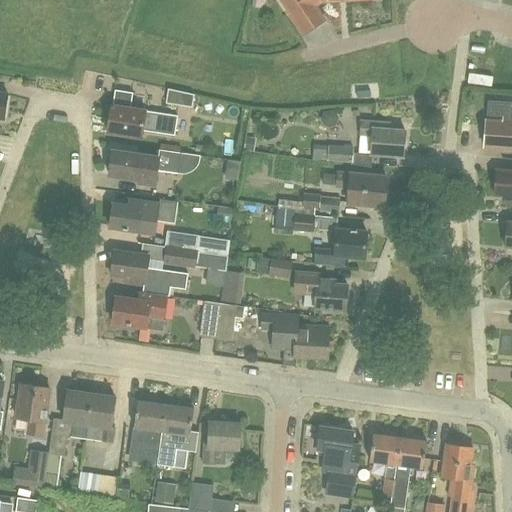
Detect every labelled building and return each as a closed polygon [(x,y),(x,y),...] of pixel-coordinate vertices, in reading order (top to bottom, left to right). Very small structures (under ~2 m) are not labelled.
[(282,0),(305,33),(325,20),(315,6),(321,2),(339,1),(338,0),(282,0)] [(168,88),(166,103),(193,108),(195,94),(168,88)] [(143,130),(175,135),(178,116),(131,108),(133,94),(116,91),(114,106),(112,106),(108,133),(142,139),(143,130)] [(0,92),(0,117),(6,118),(9,94),(0,92)] [(487,120),(484,146),(511,148),(511,119),(509,119),(511,103),(489,101),(487,120)] [(389,129),(390,122),(362,121),(361,134),(373,135),(372,154),(404,156),(406,131),(389,129)] [(247,137),(245,150),(255,152),(257,138),(247,137)] [(313,160),(328,160),(328,161),(352,162),(353,147),(329,145),(329,146),(313,145),(313,160)] [(156,185),(158,170),(178,173),(180,153),(160,150),(159,157),(114,151),(113,156),(110,156),(107,157),(105,161),(106,164),(108,166),(111,167),(110,175),(140,179),(140,183),(156,185)] [(511,167),(511,158),(503,159),(503,167),(511,167)] [(511,172),(497,171),(495,196),(507,197),(506,202),(511,202),(511,172)] [(384,207),(387,178),(339,173),(337,186),(349,187),(348,203),(384,207)] [(339,213),(340,198),(321,196),(321,195),(304,193),(303,208),(319,209),(319,211),(339,213)] [(128,200),(127,206),(114,204),(110,227),(156,234),(160,204),(128,200)] [(315,213),(295,211),(293,231),(313,232),(315,213)] [(345,257),(365,259),(367,233),(338,230),(336,251),(316,249),(315,263),(345,266),(345,257)] [(168,231),(165,247),(197,252),(199,236),(168,231)] [(195,268),(197,252),(165,247),(163,264),(195,268)] [(148,268),(150,257),(115,252),(112,276),(126,278),(125,283),(144,285),(143,292),(169,296),(171,287),(186,289),(188,274),(148,268)] [(226,271),(228,256),(198,252),(196,267),(226,271)] [(292,261),(272,258),(269,275),(290,278),(292,261)] [(320,275),(297,273),(296,291),(317,293),(316,307),(347,309),(349,285),(336,284),(337,280),(319,279),(320,275)] [(149,317),(164,319),(167,298),(139,294),(138,301),(116,298),(112,324),(147,329),(149,317)] [(217,338),(221,305),(221,304),(205,302),(200,336),(216,338),(217,338)] [(245,307),(221,304),(221,305),(217,338),(233,340),(236,317),(243,318),(245,307)] [(330,327),(299,326),(300,314),(262,313),(261,330),(273,331),(272,350),(295,351),(295,357),(328,359),(329,351),(333,350),(333,341),(329,340),(330,327)] [(46,423),(51,389),(22,385),(17,419),(31,421),(29,435),(42,437),(44,423),(46,423)] [(46,481),(45,488),(57,490),(62,455),(65,456),(67,437),(73,438),(73,437),(86,439),(92,395),(68,392),(66,409),(62,408),(61,416),(65,416),(64,420),(54,418),(49,453),(46,481)] [(92,395),(86,439),(88,424),(102,426),(100,441),(113,443),(115,429),(111,429),(115,399),(92,395)] [(163,432),(166,406),(138,401),(134,427),(162,432),(163,432)] [(162,432),(160,447),(158,463),(157,466),(173,468),(176,450),(188,452),(194,410),(166,406),(163,432),(162,432)] [(225,465),(225,449),(239,450),(240,424),(210,422),(209,448),(204,447),(203,464),(225,465)] [(351,450),(353,432),(320,428),(317,450),(325,451),(322,472),(329,473),(326,494),(353,497),(359,451),(351,450)] [(396,466),(400,438),(373,434),(369,462),(396,466)] [(394,481),(391,498),(390,507),(403,510),(410,468),(423,470),(427,442),(400,438),(396,466),(394,481)] [(460,444),(452,443),(450,446),(447,446),(443,477),(452,479),(450,496),(453,497),(450,511),(469,511),(472,499),(469,498),(473,467),(471,466),(473,449),(461,447),(460,444)] [(158,463),(160,447),(142,444),(140,460),(158,463)] [(46,481),(49,454),(49,453),(35,451),(31,479),(46,481)] [(119,478),(81,472),(78,494),(116,499),(119,478)] [(391,498),(394,481),(384,480),(381,496),(391,498)] [(192,483),(189,509),(207,511),(209,511),(211,511),(214,485),(192,483)] [(255,488),(248,486),(242,490),(243,498),(251,501),(256,495),(255,488)] [(157,487),(155,503),(173,505),(175,490),(157,487)] [(36,511),(38,501),(18,498),(16,511),(17,511),(36,511)] [(429,502),(427,511),(442,511),(444,504),(429,502)] [(0,511),(11,511),(13,505),(0,503),(0,511)]
